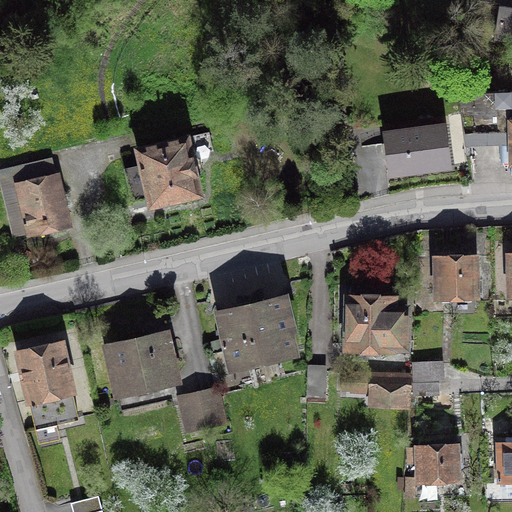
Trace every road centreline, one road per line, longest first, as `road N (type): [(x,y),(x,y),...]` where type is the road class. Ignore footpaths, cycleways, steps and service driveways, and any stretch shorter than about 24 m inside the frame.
road 1 (residential): [(511,209),(410,212),(0,303)]
road 2 (residential): [(34,511),(0,388)]
